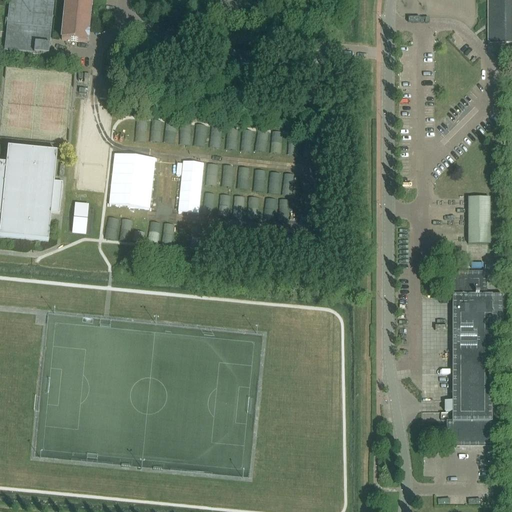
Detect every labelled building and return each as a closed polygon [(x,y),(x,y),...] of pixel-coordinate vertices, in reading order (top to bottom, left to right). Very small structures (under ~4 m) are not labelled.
[(9,0),(4,52),(48,56),(48,54),(49,54),(50,50),(49,50),(53,0),(9,0)] [(65,0),(61,41),(87,43),(91,0),(65,0)] [(511,44),(511,0),(487,0),(488,44),(511,44)] [(101,76),(99,99),(110,100),(112,77),(101,76)] [(321,94),(317,94),(310,94),(310,111),(321,111),(321,94)] [(0,221),(0,222),(0,225),(0,237),(48,243),(51,214),(59,215),(62,183),(54,183),(57,154),(8,149),(6,165),(0,164),(0,221)] [(468,245),(488,245),(489,245),(489,199),(468,199),(468,245)] [(445,413),(452,413),(452,423),(447,423),(447,447),(492,447),(492,394),(492,339),(492,336),(492,324),(502,324),(502,296),(492,296),(486,296),(486,273),(475,273),(472,273),(467,273),(460,273),(447,273),(447,296),(452,296),(452,298),(452,350),(452,395),(452,402),(452,403),(445,402),(445,403),(445,404),(445,408),(445,412),(445,413)]
